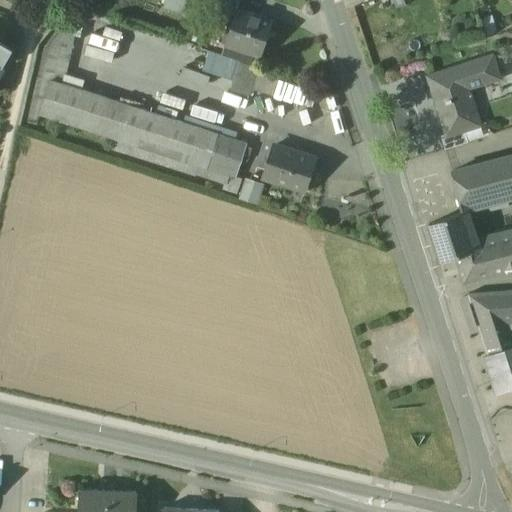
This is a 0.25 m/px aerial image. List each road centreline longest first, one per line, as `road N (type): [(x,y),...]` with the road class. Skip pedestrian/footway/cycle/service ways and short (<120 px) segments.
road 1 (tertiary): [(331,0),(477,457),(486,511)]
road 2 (tertiary): [(0,412),(432,511)]
